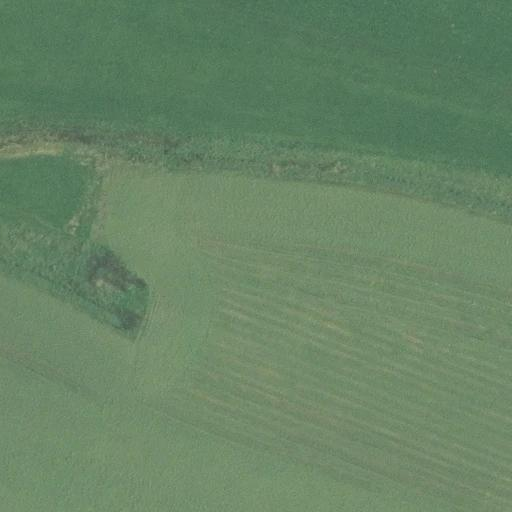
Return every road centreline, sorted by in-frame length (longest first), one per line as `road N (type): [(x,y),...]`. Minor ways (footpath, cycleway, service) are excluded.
road 1 (track): [(0,148),(99,146),(320,170),(511,210)]
road 2 (track): [(511,106),(166,12),(156,0)]
